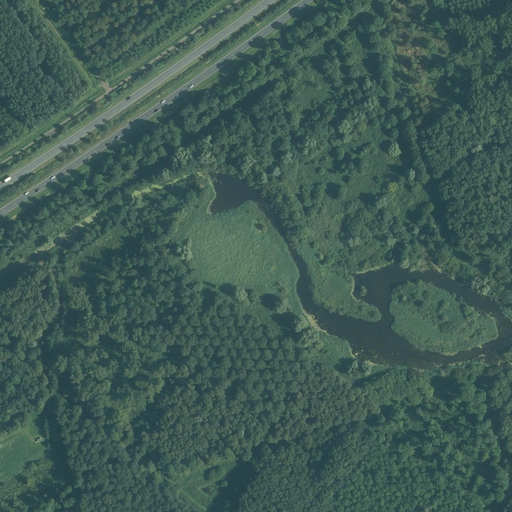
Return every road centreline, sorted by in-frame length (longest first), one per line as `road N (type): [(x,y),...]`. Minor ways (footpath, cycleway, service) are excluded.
road 1 (trunk): [(0,212),(309,0)]
road 2 (trunk): [(270,0),(0,187)]
road 3 (track): [(390,0),(385,26),(432,176),(471,154),(511,146)]
